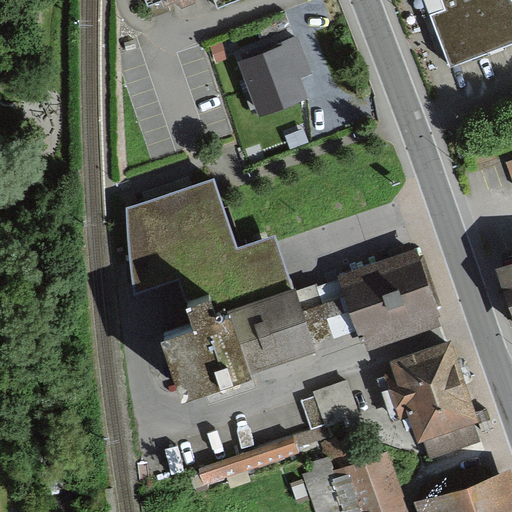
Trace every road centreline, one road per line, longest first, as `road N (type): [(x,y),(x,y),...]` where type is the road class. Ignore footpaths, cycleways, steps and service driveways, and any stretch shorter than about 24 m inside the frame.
road 1 (secondary): [(508,398),(364,0)]
road 2 (track): [(412,511),(412,488),(493,456),(487,405)]
